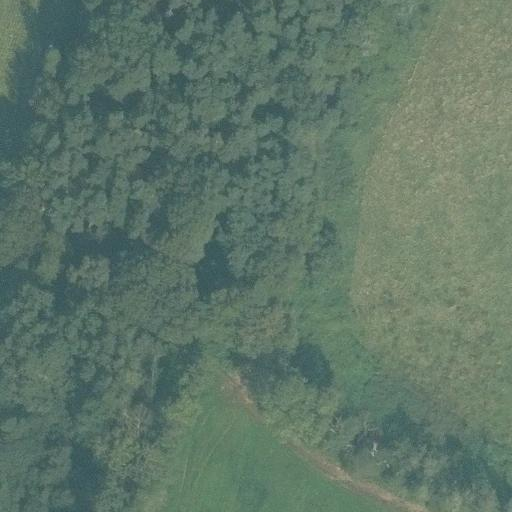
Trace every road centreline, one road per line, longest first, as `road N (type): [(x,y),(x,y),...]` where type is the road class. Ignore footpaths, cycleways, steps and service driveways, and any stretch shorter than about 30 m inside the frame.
road 1 (track): [(0,180),(59,0)]
road 2 (track): [(126,336),(0,289)]
